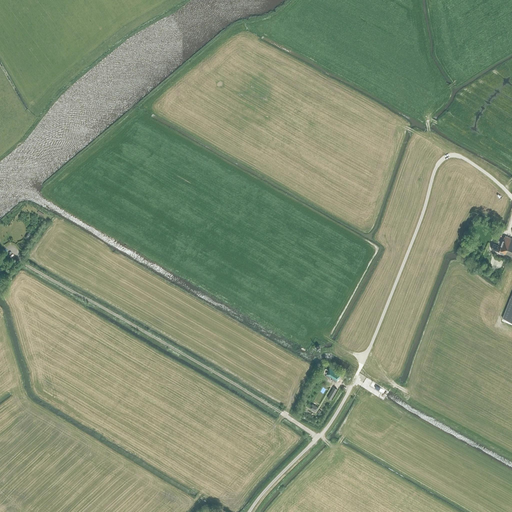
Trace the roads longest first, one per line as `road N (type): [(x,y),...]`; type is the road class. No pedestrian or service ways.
road 1 (unclassified): [(249,511),(340,406),(439,162),(450,155),(467,160),(511,196)]
road 2 (track): [(318,438),(4,249)]
